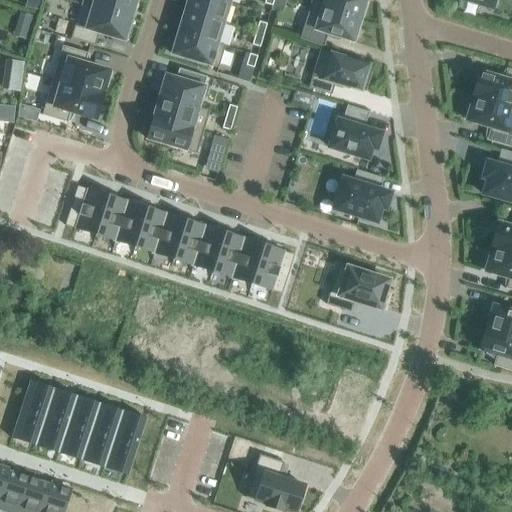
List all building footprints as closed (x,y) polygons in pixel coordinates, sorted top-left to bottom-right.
[(27,0),(26,8),(39,11),(42,0),(27,0)] [(136,0),(82,0),(80,6),(92,10),(92,9),(130,20),(136,0)] [(229,4),(216,0),(188,0),(184,13),(223,24),(229,4)] [(360,21),(366,0),(365,0),(311,0),(310,6),(360,21)] [(459,0),(491,9),(494,0),(459,0)] [(353,43),(360,21),(310,6),(299,40),(323,48),(327,35),(353,43)] [(130,20),(92,9),(92,10),(86,30),(74,27),(71,40),(95,47),(98,34),(124,42),(130,20)] [(223,24),(184,13),(178,34),(216,45),(217,44),(223,24)] [(20,14),(18,22),(34,26),(36,19),(20,14)] [(68,23),(59,21),(55,34),(64,37),(68,23)] [(266,25),(259,23),(255,34),(263,36),(266,25)] [(216,45),(178,34),(172,55),(210,67),(218,69),(225,47),(217,44),(216,45)] [(263,36),(255,34),(252,46),(260,48),(263,36)] [(88,55),(62,47),(52,82),(102,97),(103,96),(101,95),(103,86),(106,87),(110,74),(84,66),(87,56),(88,56),(88,55)] [(367,73),(369,66),(320,51),(308,89),(331,96),(335,84),(361,92),(361,91),(365,92),(371,74),(367,73)] [(257,57),(249,55),(246,66),(254,69),(257,57)] [(11,60),(9,72),(21,74),(23,62),(11,60)] [(511,74),(505,73),(505,74),(506,74),(503,85),(478,77),(472,97),(511,108),(511,74)] [(204,88),(166,76),(159,98),(197,109),(197,108),(204,88)] [(96,120),(102,97),(52,82),(42,116),(68,124),(68,123),(67,122),(70,112),(96,120)] [(511,108),(472,97),(472,98),(474,98),(470,111),(467,110),(464,120),(490,128),(487,140),(486,140),(486,141),(511,148),(511,108)] [(197,109),(159,98),(153,119),(203,133),(209,112),(197,108),(197,109)] [(237,108),(229,106),(226,118),(233,120),(237,108)] [(364,129),(369,113),(347,106),(342,123),(337,121),(329,149),(367,160),(371,149),(376,150),(380,135),(364,129)] [(233,120),(226,118),(222,129),(230,131),(233,120)] [(203,133),(153,119),(147,140),(196,155),(203,133)] [(227,141),(219,138),(216,150),(224,152),(227,141)] [(511,170),(486,163),(482,179),(487,180),(483,195),(511,203),(511,170)] [(352,183),(342,180),(333,210),(376,224),(380,209),(385,210),(390,194),(379,191),(383,179),(356,171),(352,183)] [(78,187),(75,195),(86,199),(89,191),(78,187)] [(79,222),(76,230),(96,237),(109,197),(89,191),(86,199),(84,207),(81,214),(79,222)] [(75,195),(73,203),(84,207),(86,199),(75,195)] [(109,197),(96,237),(116,243),(129,203),(109,197)] [(73,203),(70,211),(81,214),(84,207),(73,203)] [(129,203),(116,243),(135,249),(148,210),(129,203)] [(148,210),(135,249),(155,255),(167,216),(148,210)] [(70,211),(68,219),(79,222),(81,214),(70,211)] [(167,216),(155,255),(174,262),(187,222),(167,216)] [(68,219),(65,227),(76,230),(79,222),(68,219)] [(187,222),(174,262),(193,268),(206,228),(187,222)] [(511,229),(497,225),(491,248),(511,254),(511,229)] [(206,228),(193,268),(213,274),(226,235),(206,228)] [(226,235),(213,274),(232,280),(245,241),(226,235)] [(245,241),(232,280),(252,287),(264,247),(245,241)] [(264,247),(252,287),(272,293),(275,285),(277,277),(280,269),(282,261),(285,254),(264,247)] [(511,291),(511,254),(491,248),(490,249),(492,250),(490,258),(487,257),(483,271),(509,278),(506,289),(505,288),(505,290),(511,291)] [(285,254),(282,261),(293,265),(295,257),(285,254)] [(282,261),(280,269),(290,273),(293,265),(282,261)] [(339,267),(326,307),(352,315),(355,303),(385,313),(390,298),(385,297),(389,283),(339,267)] [(280,269),(277,277),(288,280),(290,273),(280,269)] [(277,277),(275,285),(285,288),(288,280),(277,277)] [(275,285),(272,293),(283,296),(285,288),(275,285)] [(511,309),(511,313),(493,307),(487,328),(485,327),(485,328),(511,336),(511,309)] [(511,336),(485,328),(479,350),(496,355),(493,367),(511,372),(511,336)] [(32,383),(31,382),(21,411),(45,419),(54,392),(32,385),(32,383)] [(45,419),(68,426),(77,399),(54,392),(45,419)] [(99,407),(77,399),(68,426),(91,434),(99,407)] [(123,414),(99,407),(91,434),(114,441),(123,414)] [(14,438),(36,446),(45,419),(21,411),(13,438),(12,440),(13,440),(14,438)] [(114,441),(137,449),(147,420),(145,420),(145,421),(123,414),(114,441)] [(45,419),(36,446),(59,453),(68,426),(45,419)] [(82,460),(91,434),(68,426),(59,453),(82,460)] [(105,468),(114,441),(91,434),(82,460),(105,468)] [(127,475),(126,477),(128,478),(129,476),(137,449),(114,441),(105,468),(127,475)] [(257,459),(245,498),(266,505),(265,507),(279,511),(281,511),(282,510),(286,511),(295,511),(303,487),(278,479),(282,467),(257,459)] [(442,481),(447,472),(434,466),(430,475),(442,481)] [(0,469),(0,498),(9,472),(0,469)] [(9,472),(0,498),(0,506),(16,511),(18,511),(29,479),(9,472)] [(29,479),(18,511),(41,511),(50,485),(29,479)] [(50,485),(41,511),(64,511),(71,492),(50,485)]
